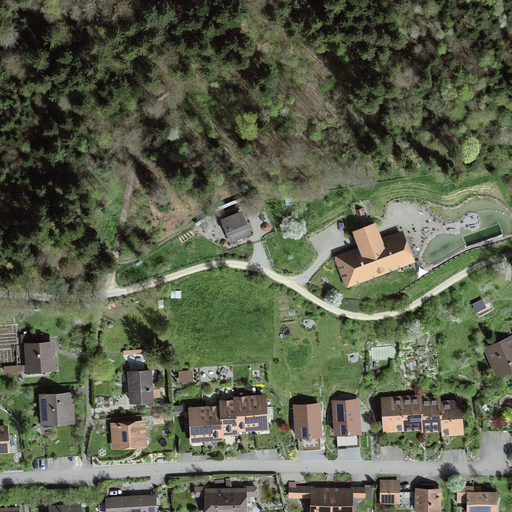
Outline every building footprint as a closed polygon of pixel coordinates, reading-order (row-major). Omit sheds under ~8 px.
[(241,214),(225,221),(232,239),(248,233),(241,214)] [(366,251),(344,259),(351,279),(412,256),(405,236),(379,246),(373,230),(360,235),(366,251)] [(484,301),(475,305),(478,312),(487,308),(484,301)] [(511,338),(488,349),(498,372),(511,366),(511,338)] [(51,343),(27,345),(29,369),(53,368),(51,343)] [(152,370),(129,371),(130,402),(153,401),(152,370)] [(80,395),(48,397),(50,427),(82,424),(80,395)] [(193,440),(222,438),(222,433),(237,432),(237,429),(270,427),(267,395),(234,398),(234,401),(220,402),(220,406),(191,408),(193,440)] [(459,401),(440,403),(439,398),(421,399),(421,397),(383,400),(385,428),(423,426),(423,429),(441,428),(442,432),(461,431),(459,401)] [(337,433),(359,431),(357,399),(335,400),(337,433)] [(320,434),(318,403),(297,404),(299,436),(320,434)] [(144,420),(112,422),(113,450),(146,448),(144,420)] [(445,483),(418,484),(418,510),(445,510),(445,483)] [(311,511),(350,511),(351,496),(371,497),(371,485),(351,485),(351,491),(337,491),(327,490),(313,490),(313,485),(293,484),(293,494),(312,495),(311,511)] [(403,484),(383,484),(383,501),(403,501),(403,484)] [(225,511),(225,489),(211,489),(211,487),(199,487),(199,498),(207,498),(206,511),(225,511)] [(225,489),(225,511),(246,511),(247,497),(258,497),(258,487),(246,487),(246,489),(225,489)] [(481,487),(457,487),(457,499),(466,500),(466,511),(469,511),(493,511),(494,503),(497,503),(497,492),(481,492),(481,487)] [(147,497),(126,497),(107,498),(107,511),(154,511),(154,496),(147,497)]
